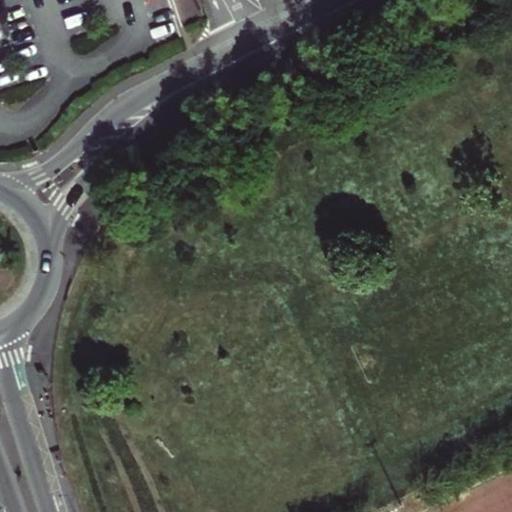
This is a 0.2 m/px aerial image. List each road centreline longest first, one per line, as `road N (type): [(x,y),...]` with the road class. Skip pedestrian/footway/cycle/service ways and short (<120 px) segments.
road 1 (residential): [(48,251),(75,190),(189,87),(228,63)]
road 2 (residential): [(228,63),(133,103),(40,177),(0,186)]
road 3 (tertiary): [(49,511),(6,379),(10,327)]
road 4 (residential): [(348,0),(228,63)]
